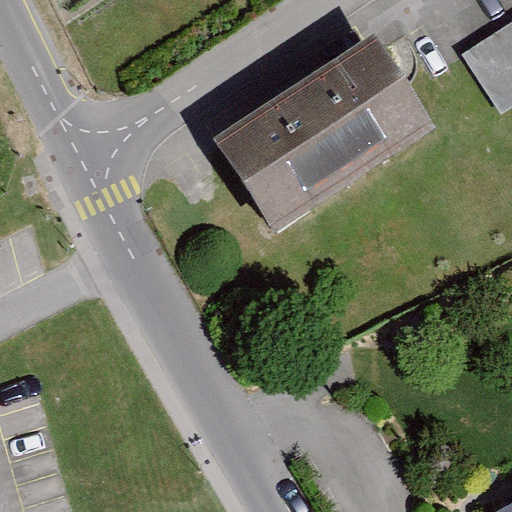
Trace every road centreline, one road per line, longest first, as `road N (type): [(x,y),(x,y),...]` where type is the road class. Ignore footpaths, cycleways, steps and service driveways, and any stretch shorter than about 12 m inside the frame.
road 1 (residential): [(82,162),(282,511)]
road 2 (residential): [(327,0),(82,162)]
road 3 (residential): [(0,1),(82,162)]
road 4 (unknown): [(133,253),(0,325)]
